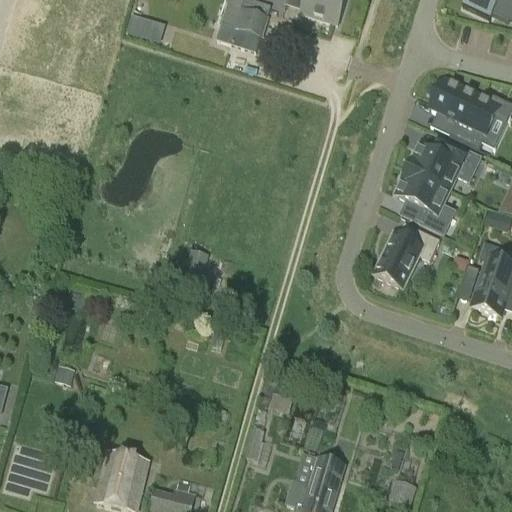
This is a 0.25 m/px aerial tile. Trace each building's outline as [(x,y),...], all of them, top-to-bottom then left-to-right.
[(32,8),(25,32),(70,45),(81,7),(57,0),(53,14),(32,8)] [(231,0),(222,29),(217,45),(256,57),(261,41),(262,38),(264,31),(270,11),(254,5),(255,0),(244,0),(244,2),(237,0),(231,0)] [(306,0),(301,18),(337,29),(346,0),(306,0)] [(511,0),(467,0),(463,11),(489,23),(491,19),(508,27),(511,17),(511,0)] [(133,18),(128,36),(163,46),(168,28),(133,18)] [(25,32),(18,56),(39,63),(35,78),(58,84),(70,45),(25,32)] [(446,85),(431,116),(456,128),(449,142),(479,156),(496,120),(508,126),(511,118),(511,110),(489,99),(486,104),(446,85)] [(413,164),(412,163),(406,175),(449,196),(456,182),(468,187),(480,163),(447,147),(441,161),(419,150),(413,164)] [(442,211),(449,196),(406,175),(400,187),(401,188),(395,201),(423,214),(416,228),(443,240),(454,217),(442,211)] [(511,206),(504,203),(498,217),(511,221),(511,206)] [(511,223),(488,215),(483,230),(507,238),(511,224),(511,223)] [(418,261),(429,267),(440,245),(416,234),(410,247),(393,239),(373,280),(402,294),(418,261)] [(447,245),(443,254),(451,258),(455,249),(447,245)] [(511,270),(487,262),(470,312),(501,322),(510,293),(511,294),(511,270)] [(472,304),(480,272),(468,269),(460,301),(472,304)] [(59,371),(55,386),(70,390),(75,375),(59,371)] [(278,389),(271,412),(288,417),(295,394),(278,389)] [(244,462),(256,466),(264,437),(252,433),(244,462)] [(17,458),(8,491),(32,497),(34,488),(47,492),(54,468),(17,458)] [(111,511),(136,511),(147,467),(109,458),(97,508),(111,511)] [(311,492),(302,490),(294,487),(291,486),(284,511),(288,511),(331,511),(344,470),(336,468),(319,463),(311,492)] [(410,511),(416,491),(394,485),(388,506),(408,511),(410,511)] [(178,489),(176,496),(187,499),(189,491),(178,489)] [(154,499),(150,511),(171,511),(174,504),(172,503),(154,499)]
